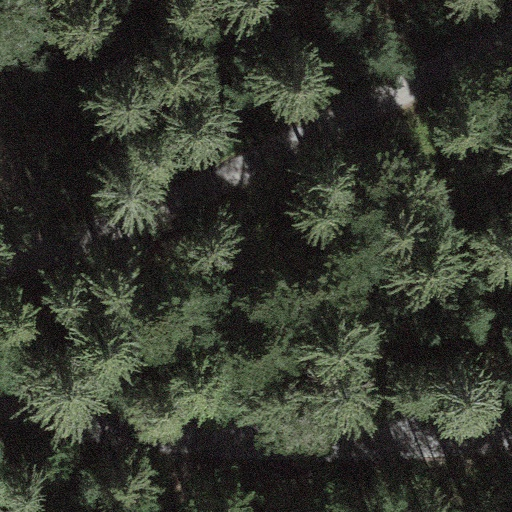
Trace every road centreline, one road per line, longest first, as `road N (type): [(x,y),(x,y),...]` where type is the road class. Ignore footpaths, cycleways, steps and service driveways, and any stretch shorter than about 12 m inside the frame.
road 1 (track): [(511,26),(376,96),(0,234)]
road 2 (unclassified): [(0,398),(207,437),(328,449),(511,435)]
